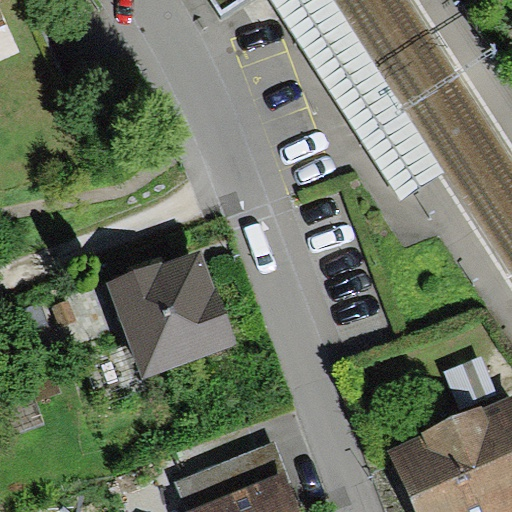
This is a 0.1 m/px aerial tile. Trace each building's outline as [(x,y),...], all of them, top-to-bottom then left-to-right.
[(212,0),(224,17),(248,0),(212,0)] [(271,0),(402,203),(442,178),(330,0),(271,0)] [(102,282),(138,378),(232,344),(196,247),(102,282)] [(511,511),(511,394),(388,447),(415,511),(511,511)] [(179,484),(190,511),(287,472),(275,444),(179,484)] [(189,511),(303,511),(287,472),(190,511),(189,511)]
